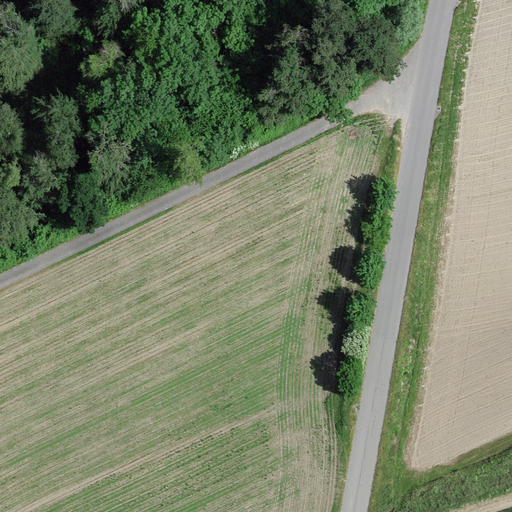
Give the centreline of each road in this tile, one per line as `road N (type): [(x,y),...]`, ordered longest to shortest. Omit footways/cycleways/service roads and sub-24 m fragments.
road 1 (unclassified): [(353,511),(444,0)]
road 2 (track): [(0,281),(359,107),(428,88)]
